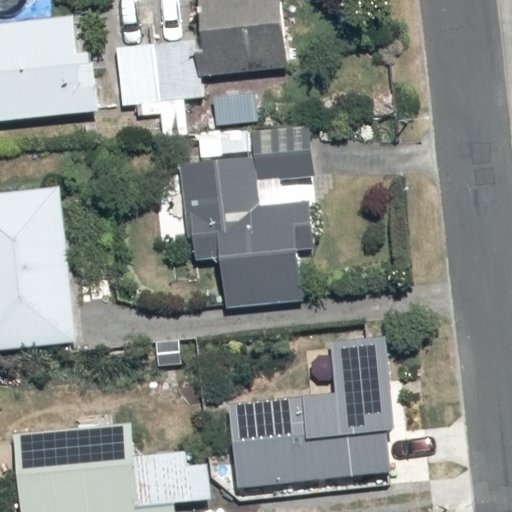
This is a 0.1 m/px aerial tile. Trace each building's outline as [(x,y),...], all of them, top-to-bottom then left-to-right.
[(216,0),(218,71),(300,69),(298,0),(216,0)] [(0,122),(96,119),(92,16),(0,19),(0,122)] [(168,129),(197,128),(196,99),(209,98),(205,41),(125,46),(129,104),(145,102),(146,117),(168,116),(168,129)] [(324,174),(323,127),(267,129),(269,175),(324,174)] [(232,264),(232,306),(314,306),(314,208),(268,208),(268,165),(199,165),(199,264),(232,264)] [(0,349),(88,341),(73,187),(0,193),(0,349)] [(407,472),(393,336),(336,341),(341,390),(234,401),(243,488),(407,472)] [(31,427),(30,511),(103,511),(103,509),(141,509),(140,511),(220,511),(220,450),(149,450),(149,421),(116,421),(116,404),(83,404),(83,427),(31,427)]
